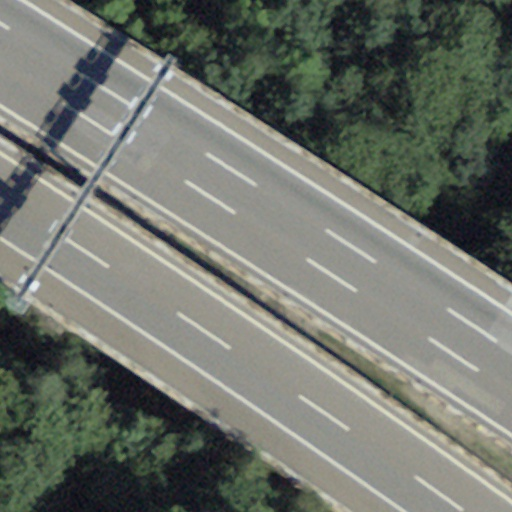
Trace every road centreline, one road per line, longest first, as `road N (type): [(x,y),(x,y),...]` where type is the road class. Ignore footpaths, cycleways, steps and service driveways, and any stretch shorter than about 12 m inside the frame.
road 1 (motorway): [(511,371),(0,27)]
road 2 (motorway): [(0,196),(462,511)]
